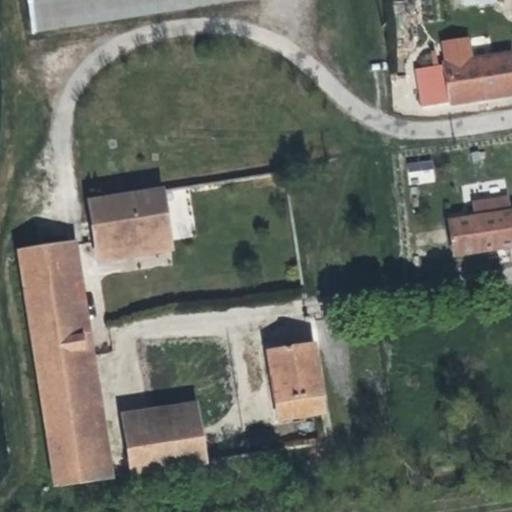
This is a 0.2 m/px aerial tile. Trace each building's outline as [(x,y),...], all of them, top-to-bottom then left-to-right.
[(31,0),(38,40),(241,0),(31,0)] [(511,49),(482,55),(488,91),(511,87),(511,49)] [(432,64),(438,100),(488,91),(482,55),(432,64)] [(434,158),(406,159),(407,185),(435,183),(434,158)] [(167,189),(99,200),(105,238),(108,257),(176,245),(167,189)] [(508,189),(491,191),(498,243),(511,240),(511,203),(508,189)] [(498,243),(491,191),(470,195),(472,209),(447,213),(452,251),(498,243)] [(75,242),(29,249),(68,493),(115,486),(75,242)] [(324,417),(313,348),(269,355),(280,424),(324,417)] [(132,474),(208,460),(198,407),(122,421),(132,474)] [(31,458),(28,441),(17,443),(20,460),(31,458)]
